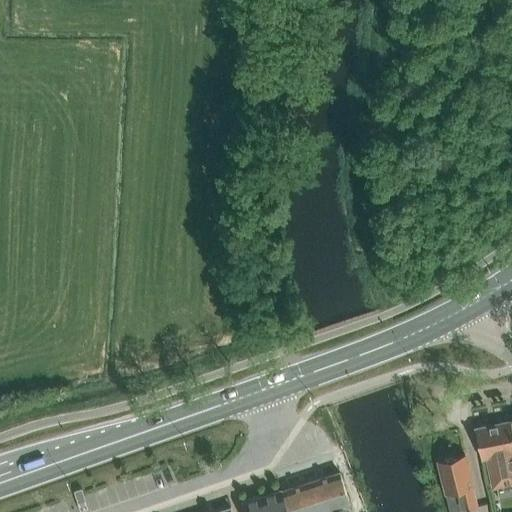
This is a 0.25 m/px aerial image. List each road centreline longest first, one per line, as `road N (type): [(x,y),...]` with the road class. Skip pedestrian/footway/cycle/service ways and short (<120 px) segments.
road 1 (secondary): [(0,485),(283,382)]
road 2 (secondary): [(283,382),(471,306)]
road 3 (unclassified): [(117,511),(256,458),(272,425)]
